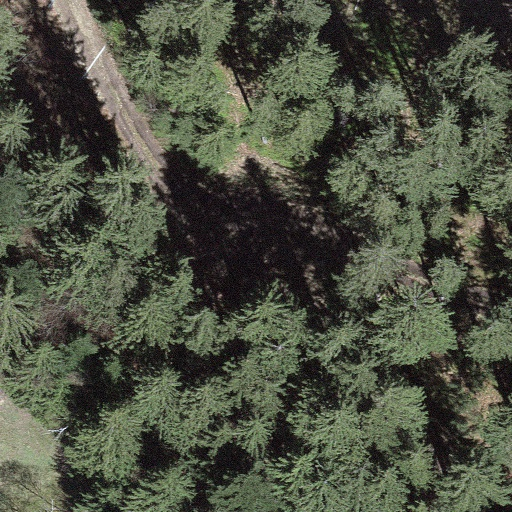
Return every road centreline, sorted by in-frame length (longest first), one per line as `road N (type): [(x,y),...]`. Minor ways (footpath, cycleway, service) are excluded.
road 1 (track): [(503,511),(467,467),(284,301),(89,155),(0,48)]
road 2 (track): [(199,240),(75,0)]
